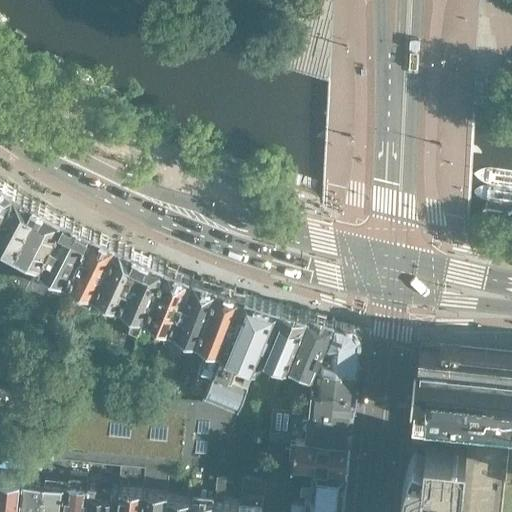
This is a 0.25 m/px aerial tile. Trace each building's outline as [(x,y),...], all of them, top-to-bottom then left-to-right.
[(0,214),(16,187),(0,176),(0,214)] [(0,237),(14,245),(39,199),(16,187),(0,214),(0,237)] [(33,272),(63,213),(39,199),(14,245),(25,251),(18,266),(11,262),(8,274),(17,303),(31,276),(33,271),(33,272)] [(64,284),(91,228),(63,213),(33,272),(46,278),(51,270),(62,276),(60,294),(65,297),(65,289),(64,284)] [(94,290),(117,240),(91,228),(64,284),(65,289),(87,299),(91,289),(94,290)] [(113,314),(141,251),(132,247),(117,240),(94,290),(114,300),(109,312),(113,314)] [(138,331),(166,263),(141,251),(113,314),(116,316),(122,303),(137,310),(135,315),(133,314),(128,326),(138,331)] [(165,340),(192,273),(166,263),(138,331),(153,337),(154,335),(165,340)] [(8,274),(0,273),(0,301),(17,303),(8,274)] [(196,337),(218,282),(192,273),(165,340),(175,345),(182,331),(196,337)] [(25,316),(25,298),(35,278),(31,276),(17,303),(23,317),(25,316)] [(215,365),(245,290),(218,282),(196,337),(209,343),(197,368),(211,375),(215,365)] [(286,360),(287,358),(307,309),(281,301),(245,290),(215,365),(230,371),(237,352),(252,358),(256,360),(258,356),(269,361),(272,355),(286,360)] [(315,361),(335,316),(307,309),(287,358),(311,369),(315,361)] [(357,366),(361,331),(360,329),(355,322),(355,323),(354,321),(335,316),(315,361),(357,366)] [(511,511),(511,349),(420,340),(412,412),(414,412),(511,423),(507,476),(504,476),(504,477),(499,511),(511,511)] [(217,473),(226,446),(256,360),(252,358),(244,377),(230,371),(215,365),(211,375),(202,400),(147,394),(126,392),(68,386),(37,401),(59,457),(145,466),(143,486),(140,511),(164,511),(167,493),(169,468),(217,473)] [(355,389),(357,366),(315,361),(311,369),(310,372),(316,373),(315,385),(355,389)] [(147,394),(148,386),(127,384),(126,392),(147,394)] [(355,389),(315,385),(311,385),(309,409),(352,413),(355,389)] [(350,437),(352,413),(309,409),(306,433),(349,437),(350,437)] [(499,511),(504,477),(504,476),(507,476),(511,423),(414,412),(414,413),(413,413),(408,458),(407,461),(405,466),(405,469),(403,474),(402,479),(401,485),(401,488),(401,493),(401,496),(400,504),(401,510),(400,511),(499,511)] [(349,437),(306,433),(296,432),(295,447),(286,446),(284,460),(313,463),(347,466),(349,437)] [(40,511),(43,480),(29,479),(30,462),(22,461),(20,479),(16,511),(40,511)] [(341,511),(347,466),(313,463),(312,478),(302,477),(301,486),(306,487),(306,495),(293,493),(290,511),(262,509),(261,511),(341,511)] [(284,479),(285,464),(270,463),(268,478),(284,479)] [(237,511),(238,500),(223,498),(224,496),(226,474),(217,473),(214,497),(212,511),(237,511)] [(0,511),(16,511),(20,479),(0,476),(0,511)] [(188,511),(192,477),(184,476),(182,494),(167,493),(164,511),(188,511)] [(261,511),(262,509),(265,478),(241,476),(238,500),(237,511),(261,511)] [(212,511),(214,497),(199,496),(201,478),(192,477),(188,511),(212,511)] [(63,511),(66,482),(43,480),(40,511),(63,511)] [(116,511),(119,484),(111,483),(110,494),(95,492),(97,482),(88,481),(88,485),(85,511),(116,511)] [(85,511),(88,485),(66,482),(63,511),(85,511)] [(140,511),(143,486),(119,484),(116,511),(140,511)]
